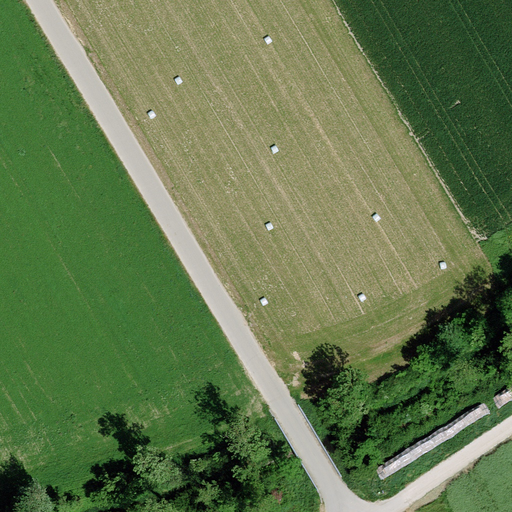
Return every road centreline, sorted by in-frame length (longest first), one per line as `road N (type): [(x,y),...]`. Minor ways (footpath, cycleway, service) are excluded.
road 1 (track): [(345,511),(44,0)]
road 2 (track): [(385,511),(511,426)]
